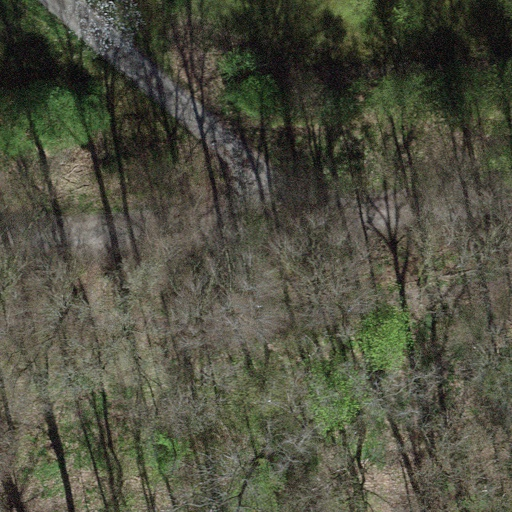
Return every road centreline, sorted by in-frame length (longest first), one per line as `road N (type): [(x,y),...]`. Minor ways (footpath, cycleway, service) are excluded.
road 1 (track): [(180,151),(511,137)]
road 2 (track): [(0,163),(180,151)]
